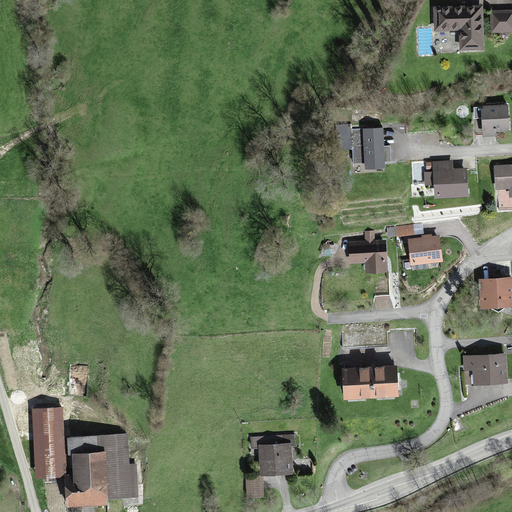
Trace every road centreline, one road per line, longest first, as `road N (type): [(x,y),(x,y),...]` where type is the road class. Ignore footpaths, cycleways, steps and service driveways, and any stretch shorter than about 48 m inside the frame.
road 1 (residential): [(339,507),(341,465),(419,447),(439,427),(438,313),(454,281),(489,250)]
road 2 (tertiary): [(339,507),(511,439)]
